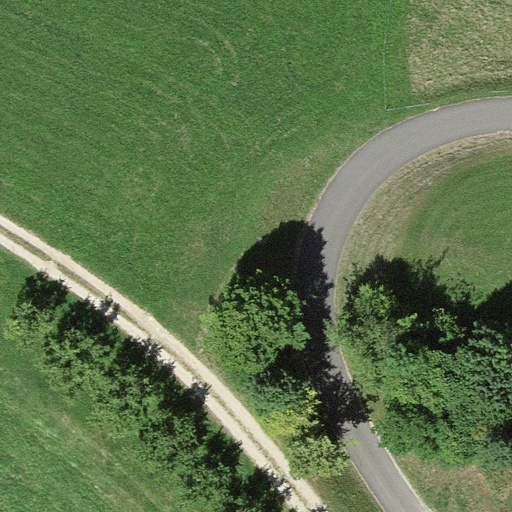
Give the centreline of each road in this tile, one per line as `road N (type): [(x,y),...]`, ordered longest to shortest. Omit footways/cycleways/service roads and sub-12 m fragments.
road 1 (track): [(511,120),(406,142),(369,166),(321,226),(301,313),(325,402),(399,511)]
road 2 (track): [(305,511),(213,400),(132,330),(0,243)]
